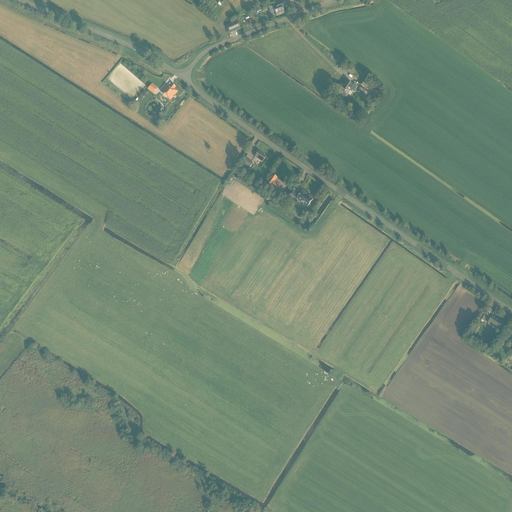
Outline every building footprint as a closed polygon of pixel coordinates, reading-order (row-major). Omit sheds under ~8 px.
[(292,6),(285,2),(277,5),(278,6),(274,8),(273,6),(270,8),(272,13),(275,12),(276,17),(284,14),(282,8),(285,7),(290,10),(292,6)] [(240,29),(237,21),(226,26),(229,34),(240,29)] [(368,82),(362,78),(358,84),(364,88),(368,82)] [(352,85),(346,81),(343,86),(341,84),(336,91),(340,94),(339,95),(342,98),(343,96),(345,98),(351,89),(354,91),(357,86),(354,84),(352,85)] [(157,89),(151,85),(148,89),(153,94),(157,89)] [(174,89),(175,87),(172,85),(169,88),(166,86),(161,92),(170,100),(177,92),(174,89)] [(258,152),(254,158),(262,163),(266,157),(258,152)] [(252,164),(244,158),(241,163),(249,168),(252,164)] [(277,178),(272,175),(263,188),(268,192),(270,188),(276,193),(281,186),(275,182),(277,178)] [(296,192),(292,189),(288,195),(292,198),(293,196),(297,199),(296,200),(307,207),(312,200),(301,192),(299,196),(295,193),(296,192)] [(502,324),(498,321),(499,320),(498,320),(496,319),(493,317),(488,324),(498,330),(502,324)]
